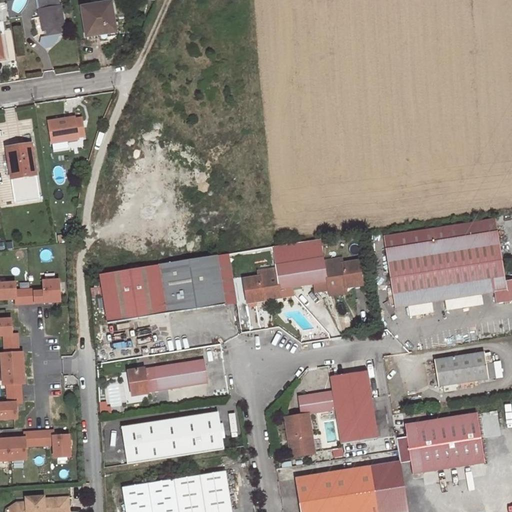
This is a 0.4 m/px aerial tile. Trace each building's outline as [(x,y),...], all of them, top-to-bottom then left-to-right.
[(60,0),(38,0),(44,33),(50,31),(51,35),(59,34),(58,30),(65,29),(60,0)] [(111,2),(82,8),(88,38),(117,32),(111,2)] [(75,118),(49,122),(52,144),(79,140),(75,118)] [(32,145),(7,149),(12,178),(37,174),(32,145)] [(392,308),(488,295),(490,306),(511,303),(511,301),(509,284),(499,285),(491,233),(383,248),(392,308)] [(236,302),(229,255),(215,257),(223,304),(236,302)] [(340,263),(323,266),(322,260),(321,256),(299,259),(303,285),(309,284),(325,281),(326,290),(359,285),(356,261),(340,263)] [(215,257),(100,276),(107,322),(223,304),(215,257)] [(339,257),(322,260),(323,266),(340,263),(339,257)] [(245,302),(278,297),(277,288),(292,286),(303,285),(299,259),(274,263),(274,269),(275,273),(257,276),(241,278),(245,302)] [(17,305),(65,302),(63,277),(45,278),(46,288),(21,289),(20,279),(0,280),(0,300),(17,300),(17,305)] [(325,281),(309,284),(311,292),(326,290),(325,281)] [(278,297),(294,295),(292,286),(277,288),(278,297)] [(0,420),(24,419),(22,384),(29,384),(27,351),(21,351),(20,334),(16,334),(16,317),(0,317),(0,337),(3,337),(6,402),(0,401),(0,420)] [(481,354),(432,362),(436,388),(485,380),(481,354)] [(202,361),(127,373),(130,397),(206,385),(202,361)] [(332,411),(337,444),(374,438),(364,371),(327,377),(329,392),(295,396),(298,416),(283,418),(286,439),(291,439),(293,457),(311,454),(305,415),(332,411)] [(216,413),(121,428),(126,466),(222,450),(216,413)] [(403,425),(410,475),(482,464),(474,415),(413,424),(403,425)] [(74,457),(73,433),(56,434),(56,429),(24,431),(25,437),(0,437),(0,462),(31,461),(30,447),(54,446),(55,458),(74,457)] [(403,511),(395,463),(366,468),(373,511),(403,511)] [(373,511),(366,468),(293,481),(297,511),(373,511)] [(121,488),(124,511),(229,511),(223,472),(121,488)] [(69,511),(69,498),(45,500),(44,498),(26,499),(27,504),(17,505),(7,511),(69,511)]
